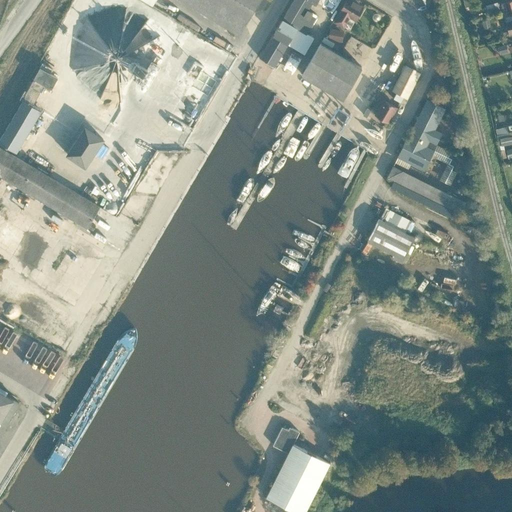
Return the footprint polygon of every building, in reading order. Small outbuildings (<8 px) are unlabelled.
[(145,0),(155,6),(158,0),(179,0),(241,36),(262,0),(145,0)] [(294,0),(260,57),(281,69),(293,47),(308,55),(317,38),(303,31),(321,0),(294,0)] [(357,0),(345,0),(339,13),(340,13),(336,21),(346,27),(352,18),(357,21),(367,5),(357,0)] [(346,34),(333,26),(326,38),(339,45),(346,34)] [(364,66),(322,42),(303,74),(346,98),(364,66)] [(388,48),(353,106),(369,116),(404,57),(388,48)] [(405,97),(418,71),(403,63),(390,89),(405,97)] [(45,85),(52,90),(60,76),(42,66),(0,139),(0,175),(90,228),(103,205),(17,154),(44,110),(33,106),(45,85)] [(385,100),(376,114),(391,123),(399,108),(385,100)] [(429,101),(399,160),(426,174),(437,152),(429,148),(447,109),(429,101)] [(510,157),(511,156),(511,134),(510,135),(507,125),(497,128),(502,145),(506,144),(510,157)] [(89,130),(73,155),(91,167),(107,142),(89,130)] [(387,181),(461,216),(468,201),(395,166),(387,181)] [(379,219),(367,242),(396,256),(393,259),(403,264),(417,237),(379,219)] [(459,299),(457,308),(474,311),(476,303),(459,299)] [(0,389),(0,435),(22,402),(0,389)] [(34,424),(26,437),(33,441),(41,428),(34,424)] [(287,450),(264,494),(301,511),(303,511),(331,460),(293,442),(300,429),(290,425),(289,428),(281,425),(272,442),(287,450)]
